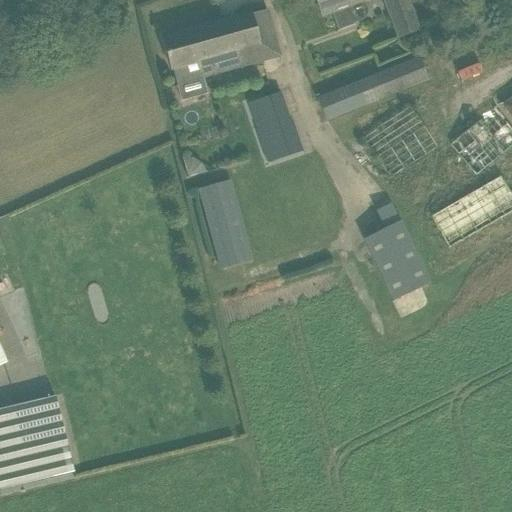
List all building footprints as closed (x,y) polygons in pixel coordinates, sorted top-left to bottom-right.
[(330,12),(337,31),(353,25),(346,6),(362,0),(316,0),(322,15),(330,12)] [(383,0),(382,1),(397,40),(419,32),(407,0),(383,0)] [(171,68),(175,82),(199,76),(278,55),(266,10),(162,38),(170,69),(171,68)] [(316,99),(325,122),(428,81),(419,58),(316,99)] [(267,164),(302,151),(291,118),(289,118),(281,94),(248,105),(267,164)] [(511,99),(503,107),(510,115),(511,117),(511,99)] [(511,132),(494,108),(459,134),(484,168),(511,147),(511,132)] [(372,131),(378,163),(415,157),(409,125),(372,131)] [(511,194),(504,178),(430,212),(446,245),(511,214),(511,194)] [(197,190),(219,270),(252,261),(231,181),(197,190)] [(393,302),(431,283),(406,230),(404,231),(391,204),(376,211),(385,230),(363,241),(393,302)] [(0,489),(72,474),(55,397),(0,410),(0,489)]
